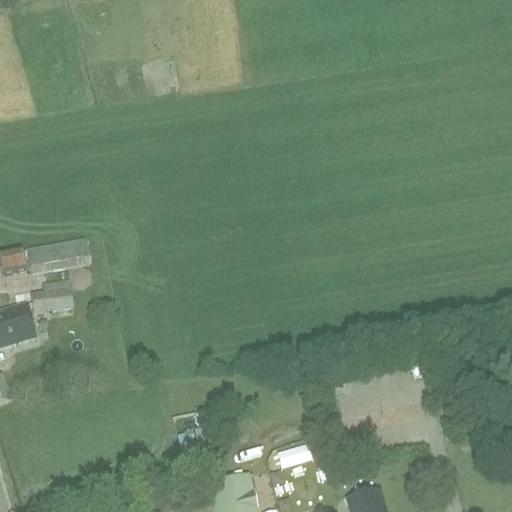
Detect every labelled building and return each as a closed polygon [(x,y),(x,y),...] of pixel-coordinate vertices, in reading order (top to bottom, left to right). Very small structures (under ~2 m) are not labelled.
[(30,277),(89,267),(85,242),(25,253),(30,277)] [(0,270),(2,280),(25,275),(21,255),(0,259),(0,270)] [(32,318),(72,312),(67,282),(40,286),(41,294),(29,296),(32,318)] [(0,313),(0,350),(34,341),(24,307),(0,313)] [(0,407),(10,405),(2,378),(0,378),(0,407)] [(206,445),(205,432),(186,433),(187,446),(206,445)] [(158,511),(182,511),(188,511),(212,505),(213,511),(255,511),(247,479),(207,488),(208,489),(156,502),(158,511)] [(383,511),(378,493),(347,502),(349,511),(383,511)]
